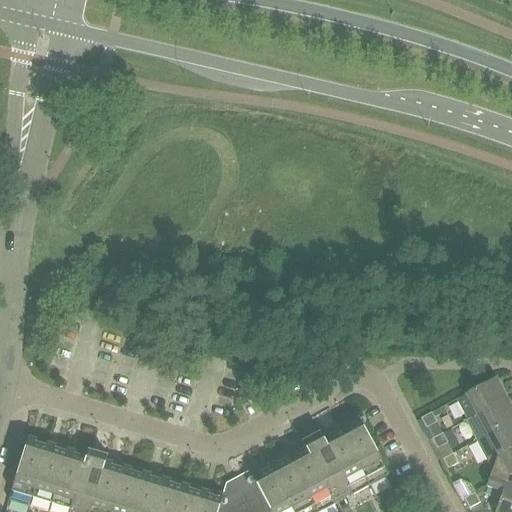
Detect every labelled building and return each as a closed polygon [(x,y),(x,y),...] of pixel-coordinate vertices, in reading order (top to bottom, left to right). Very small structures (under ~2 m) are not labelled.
[(476,416),(507,400),(496,379),(465,395),(476,416)] [(476,442),(511,422),(511,409),(507,400),(476,416),(465,422),(476,442)] [(431,413),(421,419),(426,429),(437,423),(431,413)] [(27,440),(9,501),(45,511),(321,511),(336,504),(335,502),(349,495),(350,497),(388,477),(358,421),(322,440),(319,434),(301,443),(305,450),(251,478),(248,472),(226,484),(221,499),(105,464),(107,457),(88,451),(86,458),(27,440)] [(511,448),(511,422),(476,442),(492,471),(497,456),(498,456),(511,448)] [(443,432),(451,447),(458,443),(450,428),(443,432)] [(442,434),(432,440),(437,450),(448,444),(442,434)] [(511,474),(511,448),(498,456),(497,456),(492,471),(486,487),(502,493),(503,493),(506,483),(507,484),(509,476),(511,474)] [(453,454),(443,460),(448,470),(458,464),(453,454)] [(511,511),(511,485),(507,484),(506,483),(503,493),(502,493),(495,511),(511,511)] [(464,499),(469,509),(480,503),(474,494),(464,499)]
